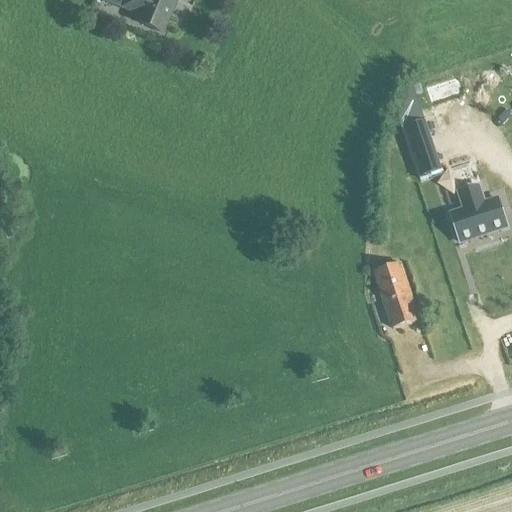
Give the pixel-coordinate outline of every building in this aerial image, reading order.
[(162,34),(176,0),(125,0),(122,9),(137,16),(134,23),(162,34)] [(403,130),(425,122),(413,86),(408,88),(399,118),(403,130)] [(419,179),(442,172),(425,122),(403,130),(419,179)] [(479,186),(459,192),(465,212),(452,216),(461,245),(508,230),(499,201),(485,205),(479,186)] [(440,247),(413,254),(421,287),(448,281),(440,247)] [(375,273),(394,331),(420,322),(401,265),(375,273)] [(436,291),(434,312),(461,315),(463,294),(436,291)]
